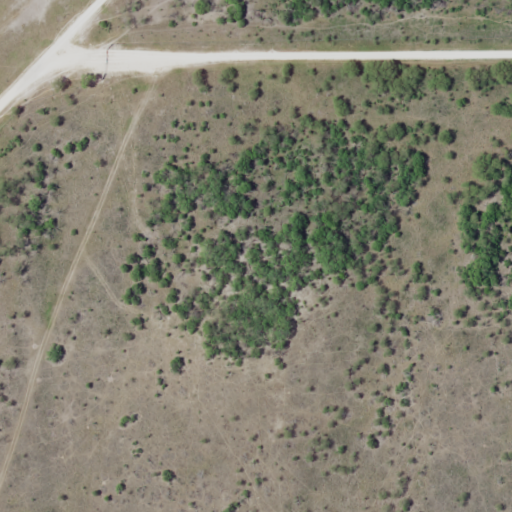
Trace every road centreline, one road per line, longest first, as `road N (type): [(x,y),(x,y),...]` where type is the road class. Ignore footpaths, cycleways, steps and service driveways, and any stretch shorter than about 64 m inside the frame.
road 1 (residential): [(48,59),(511,55)]
road 2 (residential): [(105,0),(0,109)]
